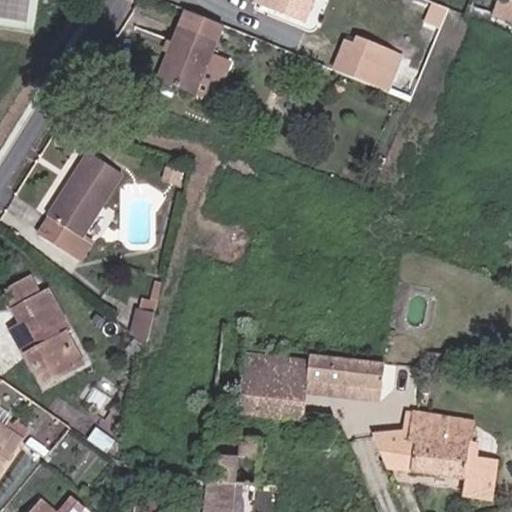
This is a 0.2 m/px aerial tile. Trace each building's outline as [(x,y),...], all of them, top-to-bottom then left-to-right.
[(37,0),(0,0),(0,28),(32,34),(37,0)] [(268,10),(271,0),(260,0),(258,6),(268,10)] [(302,23),(310,0),(271,0),(268,10),(302,23)] [(316,0),(307,21),(319,26),(330,0),(316,0)] [(511,17),(511,0),(499,0),(495,11),(511,17)] [(437,31),(447,8),(433,2),(423,26),(437,31)] [(195,94),(221,25),(184,10),(157,78),(195,94)] [(409,54),(348,31),(333,68),(394,91),(409,54)] [(416,98),(425,75),(410,69),(400,91),(416,98)] [(121,174),(87,153),(38,235),(79,262),(92,240),(83,235),(121,174)] [(38,347),(25,355),(43,386),(74,368),(65,353),(71,349),(63,333),(56,337),(51,327),(61,320),(45,291),(37,296),(27,278),(2,293),(18,322),(29,339),(32,337),(38,347)] [(146,346),(153,314),(136,309),(131,334),(146,346)] [(10,327),(25,355),(38,347),(32,337),(29,339),(18,322),(10,327)] [(234,484),(255,485),(258,439),(234,438),(236,413),(301,421),(297,447),(328,450),(332,416),(302,412),(237,403),(243,354),(246,324),(221,322),(213,389),(205,482),(234,484)] [(65,353),(74,368),(80,365),(71,349),(65,353)] [(237,403),(302,412),(307,379),(379,388),(382,364),(309,355),(308,360),(243,354),(237,403)] [(430,379),(419,378),(418,393),(429,392),(430,379)] [(401,432),(373,436),(384,466),(466,478),(463,495),(487,499),(494,463),(473,459),(474,445),(468,443),(471,423),(405,411),(401,432)] [(0,469),(20,440),(0,425),(0,469)] [(202,511),(231,511),(234,484),(205,482),(202,511)] [(52,511),(38,501),(29,511),(52,511)]
